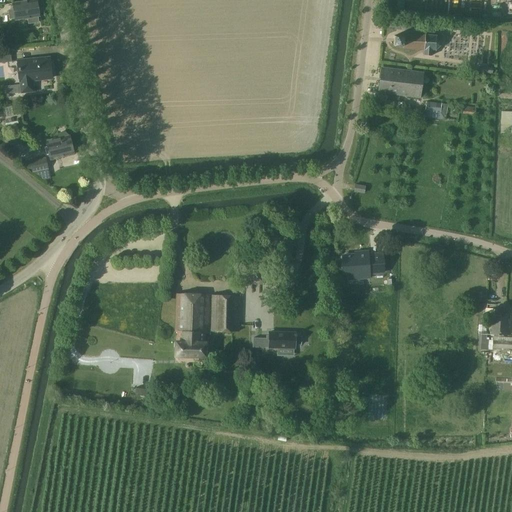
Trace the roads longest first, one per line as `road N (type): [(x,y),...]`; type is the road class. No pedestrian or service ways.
road 1 (unclassified): [(51,280),(3,511)]
road 2 (unclassified): [(96,186),(56,0)]
road 3 (residential): [(335,197),(359,221),(511,255)]
road 4 (residential): [(132,200),(307,178)]
road 5 (residential): [(341,159),(369,0)]
